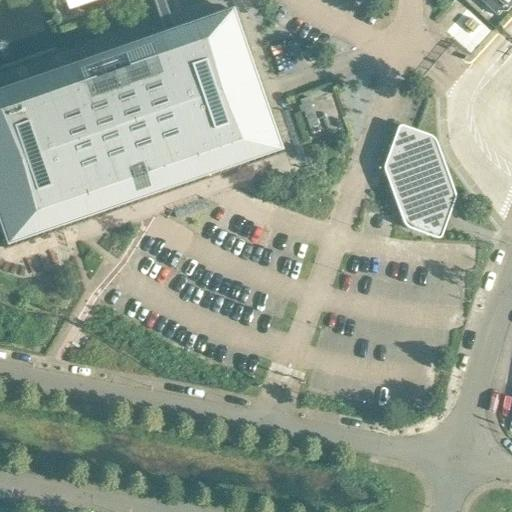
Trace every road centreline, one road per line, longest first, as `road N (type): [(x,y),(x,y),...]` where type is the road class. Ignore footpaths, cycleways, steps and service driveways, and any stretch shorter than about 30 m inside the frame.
road 1 (unclassified): [(455,459),(0,371)]
road 2 (unclassified): [(455,459),(511,275)]
road 3 (unclassified): [(0,480),(162,511)]
